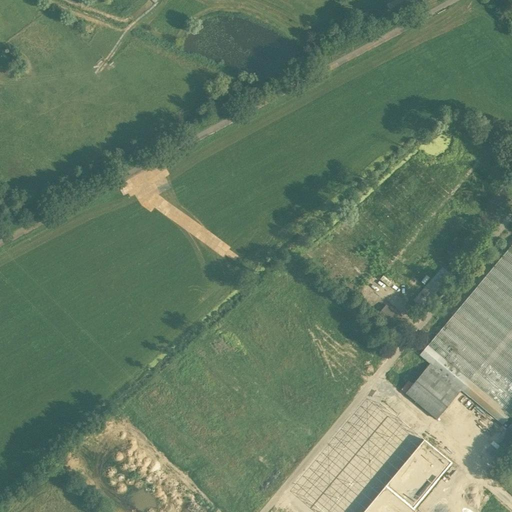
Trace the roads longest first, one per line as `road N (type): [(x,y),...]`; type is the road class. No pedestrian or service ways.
road 1 (unclassified): [(450,0),(0,238)]
road 2 (unclassified): [(511,224),(260,511)]
